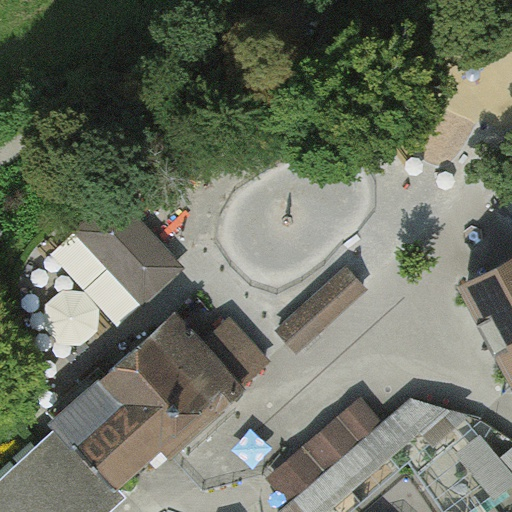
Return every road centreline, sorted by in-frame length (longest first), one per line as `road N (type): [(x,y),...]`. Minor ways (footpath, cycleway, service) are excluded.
road 1 (track): [(313,0),(0,158)]
road 2 (track): [(296,380),(487,170),(511,156)]
